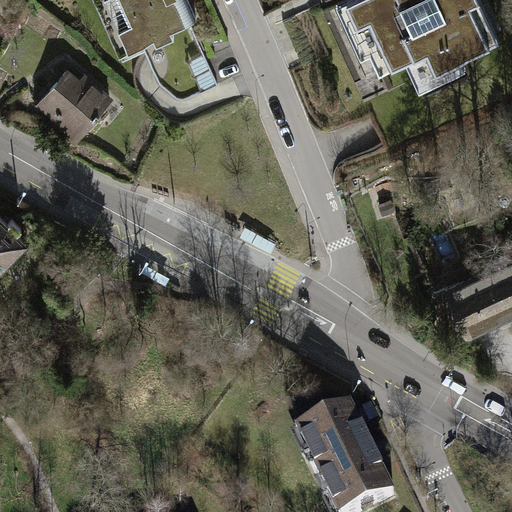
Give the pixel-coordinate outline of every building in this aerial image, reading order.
[(104,0),(128,51),(154,39),(156,45),(173,38),(171,32),(196,21),(186,0),(104,0)] [(481,0),(346,0),(379,72),(414,56),(423,77),(500,42),(481,0)] [(80,79),(68,70),(38,106),(52,118),(49,121),(77,144),(116,99),(85,72),(80,79)] [(0,268),(27,243),(16,231),(21,225),(12,217),(7,222),(0,215),(0,268)] [(511,261),(445,291),(464,335),(469,333),(472,338),(511,319),(511,261)] [(371,511),(397,500),(354,409),(294,437),(330,511),(371,511)]
